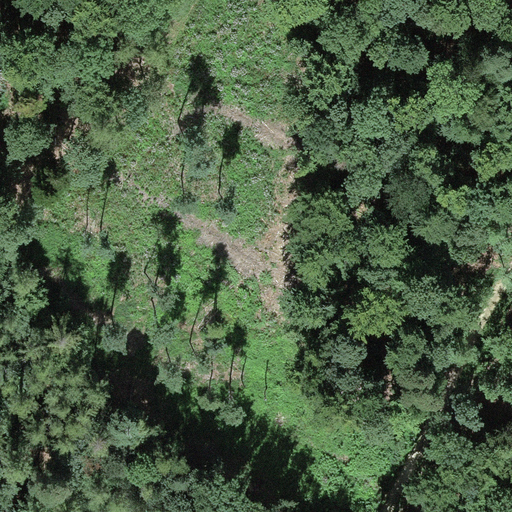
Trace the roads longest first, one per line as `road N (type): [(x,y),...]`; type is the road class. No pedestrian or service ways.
road 1 (track): [(0,223),(171,60),(197,0)]
road 2 (track): [(511,273),(377,511)]
